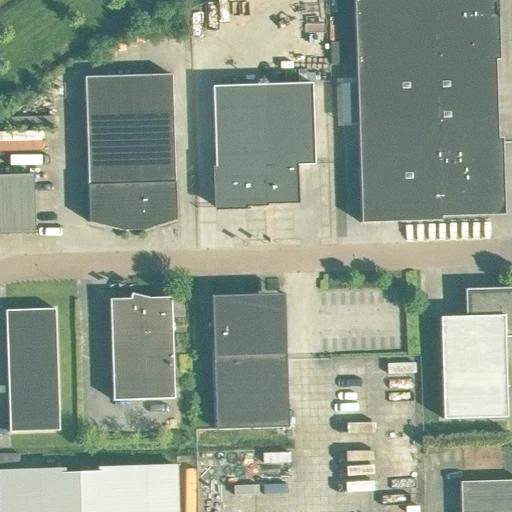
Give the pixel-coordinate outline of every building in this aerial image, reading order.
[(352,0),(356,104),(496,100),(494,61),(498,61),(496,0),(352,0)] [(330,43),(331,66),(340,66),(339,43),(330,43)] [(88,224),(121,232),(143,231),(175,221),(170,76),(83,79),(88,224)] [(296,167),(314,166),(311,84),(211,87),(215,209),(266,207),(266,205),(297,204),(296,167)] [(496,100),(356,104),(359,224),(440,222),(440,218),(484,216),(484,215),(499,200),(503,200),(501,139),(497,139),(496,100)] [(0,170),(13,171),(13,154),(0,153),(0,170)] [(0,235),(34,235),(32,175),(0,176),(0,235)] [(511,292),(468,294),(468,317),(439,318),(442,420),(505,418),(503,334),(511,333),(511,292)] [(108,300),(112,402),(173,400),(170,298),(149,299),(130,295),(129,300),(108,300)] [(209,299),(214,431),(287,428),(284,312),(243,305),(243,299),(232,299),(232,303),(209,299)] [(54,310),(4,312),(8,433),(58,432),(54,310)] [(176,511),(175,468),(99,470),(99,472),(61,473),(60,471),(0,472),(0,511),(176,511)] [(511,511),(511,481),(459,483),(459,511),(511,511)]
